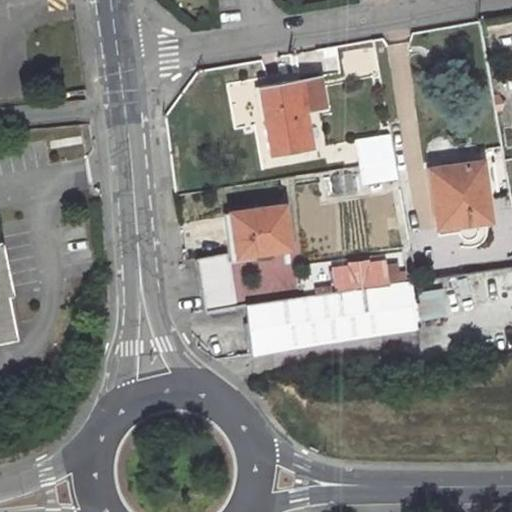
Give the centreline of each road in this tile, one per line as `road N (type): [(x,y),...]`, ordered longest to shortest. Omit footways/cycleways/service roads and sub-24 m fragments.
road 1 (unknown): [(182,364),(511,325)]
road 2 (unknown): [(0,361),(30,354),(58,329),(65,269),(59,187),(70,161),(125,145)]
road 3 (unclassified): [(447,0),(258,30)]
road 4 (tertiary): [(135,240),(116,52)]
road 5 (tertiary): [(135,240),(127,405)]
road 6 (tertiary): [(195,393),(135,240)]
road 7 (secondary): [(395,488),(318,471),(251,443)]
road 8 (secondary): [(250,507),(395,488)]
road 9 (unclassified): [(258,30),(116,52)]
road 10 (unknown): [(0,64),(30,28),(111,4)]
